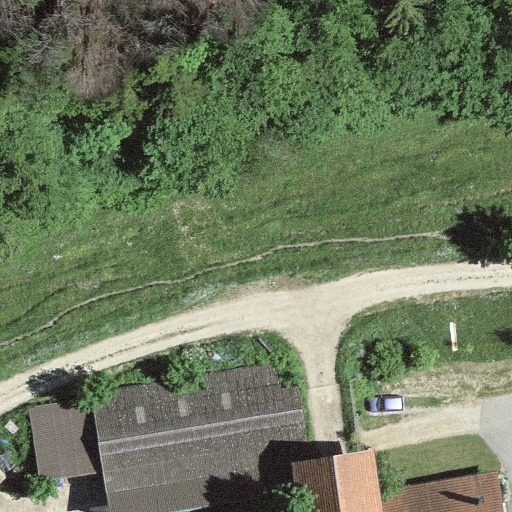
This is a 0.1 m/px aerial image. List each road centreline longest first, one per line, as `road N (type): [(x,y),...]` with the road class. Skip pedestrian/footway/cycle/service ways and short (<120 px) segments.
road 1 (track): [(511,283),(310,307),(131,355),(0,406)]
road 2 (track): [(310,307),(331,454),(511,416)]
